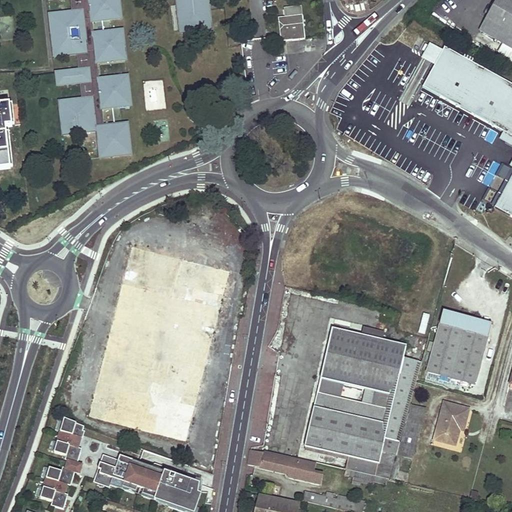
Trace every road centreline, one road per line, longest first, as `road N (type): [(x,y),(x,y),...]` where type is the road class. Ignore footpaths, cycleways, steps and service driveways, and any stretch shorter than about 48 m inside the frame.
road 1 (secondary): [(225,511),(268,262)]
road 2 (tertiary): [(231,134),(219,149),(139,182),(39,261)]
road 3 (tertiary): [(509,260),(468,222),(400,178),(348,158),(322,131)]
road 4 (tertiary): [(313,186),(367,181),(509,260)]
road 5 (tertiary): [(66,273),(78,245),(130,200),(191,177),(239,183)]
